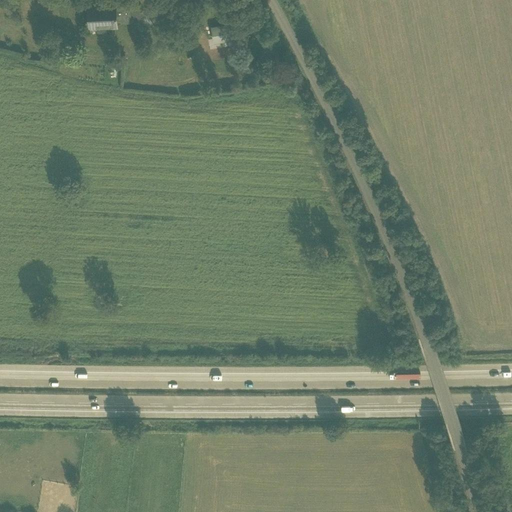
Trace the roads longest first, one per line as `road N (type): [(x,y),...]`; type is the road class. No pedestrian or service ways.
road 1 (unclassified): [(478,511),(392,236),(272,0)]
road 2 (motorway): [(511,377),(0,378)]
road 3 (motorway): [(0,400),(511,400)]
